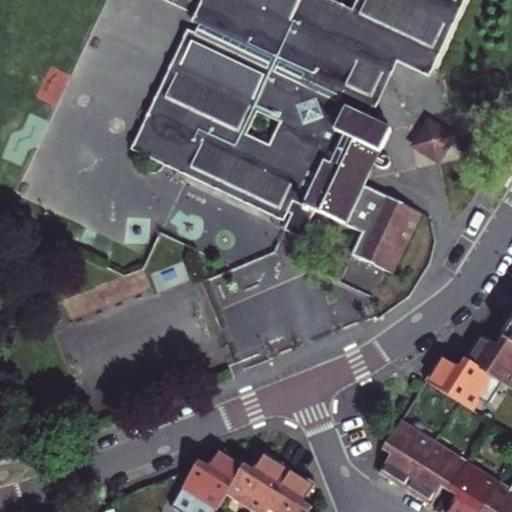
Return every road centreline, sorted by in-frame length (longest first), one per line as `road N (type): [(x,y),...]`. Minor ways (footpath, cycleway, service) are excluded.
road 1 (residential): [(305,390),(0,505)]
road 2 (residential): [(511,215),(448,303),(378,355),(305,390)]
road 3 (residential): [(305,390),(345,483),(382,507)]
